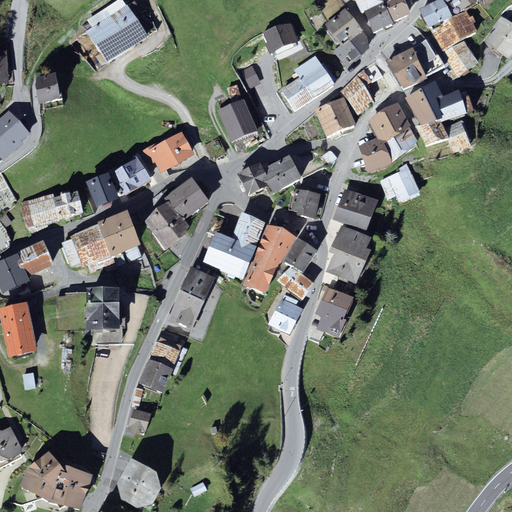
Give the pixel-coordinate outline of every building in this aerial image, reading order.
[(92,28),(85,33),(105,64),(147,37),(123,0),(120,0),(88,21),(92,28)] [(354,0),(362,12),(380,3),(379,0),(354,0)] [(450,0),(456,12),(474,3),(472,0),(443,0),(444,1),(447,0),(450,0)] [(416,13),(424,28),(446,17),(439,2),(416,13)] [(364,15),(372,33),(388,25),(380,8),(364,15)] [(323,28),(339,48),(361,30),(344,11),(323,28)] [(462,11),(436,26),(447,46),(473,31),(462,11)] [(497,28),(486,41),(509,59),(511,55),(511,24),(501,16),(494,25),(497,28)] [(287,22),(264,32),(272,51),(296,41),(287,22)] [(344,66),(358,56),(348,42),(339,48),(334,51),(344,66)] [(454,74),(473,63),(461,42),(442,52),(454,74)] [(386,59),(400,89),(420,80),(407,50),(386,59)] [(0,82),(9,82),(6,53),(0,53),(0,82)] [(293,109),(336,82),(324,64),(281,91),(293,109)] [(340,87),(357,113),(389,92),(372,66),(340,87)] [(55,78),(34,81),(37,105),(58,102),(55,78)] [(421,89),(402,99),(416,125),(435,115),(421,89)] [(454,92),(430,100),(437,121),(461,113),(454,92)] [(244,101),(218,111),(231,145),(257,134),(244,101)] [(345,101),(317,112),(327,137),(355,126),(345,101)] [(396,110),(367,122),(374,140),(378,139),(401,129),(404,128),(396,110)] [(30,137),(11,113),(0,121),(0,159),(0,160),(30,137)] [(412,127),(421,145),(437,137),(429,119),(416,125),(412,127)] [(448,153),(466,145),(456,122),(438,130),(448,153)] [(401,129),(378,139),(388,160),(408,145),(401,129)] [(182,134),(145,153),(151,164),(157,161),(164,174),(194,158),(182,134)] [(356,154),(363,173),(384,165),(376,146),(356,154)] [(418,156),(403,161),(411,182),(425,176),(418,156)] [(301,181),(289,158),(262,173),(270,188),(274,195),(301,181)] [(137,164),(117,174),(127,194),(147,184),(137,164)] [(262,173),(258,165),(237,176),(249,199),(270,188),(262,173)] [(414,195),(403,169),(382,178),(393,204),(414,195)] [(106,175),(88,181),(95,201),(113,195),(106,175)] [(207,204),(190,181),(166,198),(170,203),(183,221),(207,204)] [(79,193),(55,200),(62,221),(85,215),(79,193)] [(317,198),(292,193),(289,211),(297,213),(296,218),(313,221),(317,198)] [(376,206),(343,194),(332,224),(365,235),(376,206)] [(55,200),(54,195),(22,205),(30,230),(62,221),(55,200)] [(183,221),(170,203),(145,222),(165,250),(191,231),(183,221)] [(127,215),(97,227),(108,254),(109,259),(139,247),(127,215)] [(215,234),(202,263),(240,280),(264,226),(242,216),(231,241),(215,234)] [(108,254),(97,227),(70,237),(81,265),(108,254)] [(290,240),(266,230),(240,287),(265,298),(290,240)] [(367,246),(337,232),(325,259),(330,261),(321,279),(349,292),(364,261),(360,259),(367,246)] [(316,253),(298,241),(285,261),(303,272),(316,253)] [(53,268),(44,245),(0,262),(0,283),(2,288),(53,268)] [(285,267),(273,282),(293,299),(305,284),(285,267)] [(221,284),(192,271),(169,325),(198,337),(221,284)] [(350,305),(324,293),(312,317),(319,320),(314,332),(333,341),(350,305)] [(122,295),(89,294),(88,332),(120,334),(122,295)] [(298,312),(278,302),(266,327),(286,336),(298,312)] [(26,304),(0,310),(0,313),(11,359),(38,352),(26,304)] [(176,354),(156,345),(139,387),(159,395),(176,354)] [(151,416),(133,412),(129,432),(146,436),(151,416)] [(0,463),(9,462),(24,453),(13,427),(0,433),(0,463)] [(73,511),(82,511),(92,480),(63,470),(49,456),(30,471),(21,489),(52,505),(73,511)] [(154,475),(131,462),(118,487),(121,501),(138,509),(152,506),(160,491),(154,475)]
